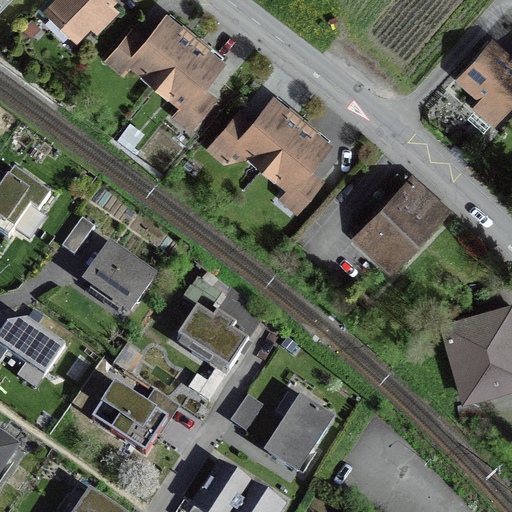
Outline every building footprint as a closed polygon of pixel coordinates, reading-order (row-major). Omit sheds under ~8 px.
[(0,0),(0,10),(9,0),(0,0)] [(110,2),(107,0),(58,0),(48,11),(76,38),(110,2)] [(199,48),(192,42),(185,37),(165,20),(129,62),(156,85),(183,107),(219,65),(199,48)] [(490,46),(460,80),(499,114),(511,99),(511,60),(510,63),(490,46)] [(248,154),(263,167),(290,189),(325,147),(308,132),(298,124),(289,117),(272,102),(236,144),(234,148),(220,136),(209,150),(224,163),(245,158),(248,154)] [(49,197),(13,172),(2,188),(0,186),(0,235),(7,240),(29,209),(37,214),(49,197)] [(389,272),(446,211),(411,180),(354,240),(389,272)] [(73,257),(93,229),(81,220),(60,249),(73,257)] [(129,312),(152,280),(109,249),(86,281),(129,312)] [(511,312),(510,308),(443,327),(464,399),(511,385),(511,312)] [(207,367),(211,361),(228,372),(247,343),(231,332),(235,326),(216,314),(212,320),(196,309),(177,339),(194,350),(190,356),(207,367)] [(0,335),(0,346),(44,378),(66,347),(28,320),(17,322),(8,325),(0,335)] [(121,416),(109,434),(144,457),(157,437),(153,434),(163,419),(114,387),(103,404),(121,416)] [(261,407),(249,399),(235,423),(248,430),(261,407)] [(333,421),(300,401),(267,454),(300,474),(333,421)] [(0,470),(14,450),(0,440),(0,470)] [(240,482),(219,468),(193,508),(199,511),(278,511),(281,508),(259,494),(250,488),(240,482)] [(112,511),(91,497),(81,511),(112,511)]
